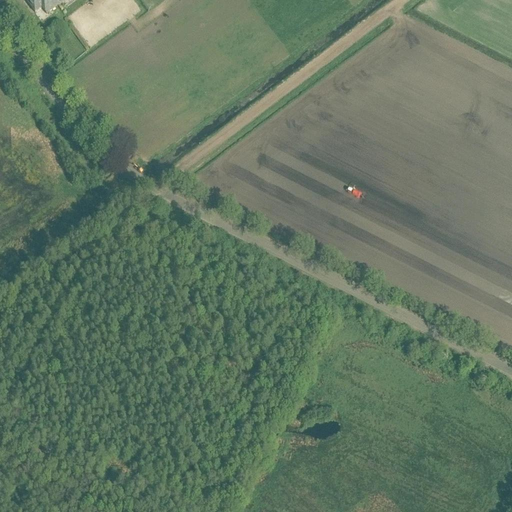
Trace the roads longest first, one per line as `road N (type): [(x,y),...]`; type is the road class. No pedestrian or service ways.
road 1 (tertiary): [(511,373),(149,186),(61,106),(0,26)]
road 2 (track): [(154,189),(404,0)]
road 3 (track): [(0,427),(88,269),(149,186)]
